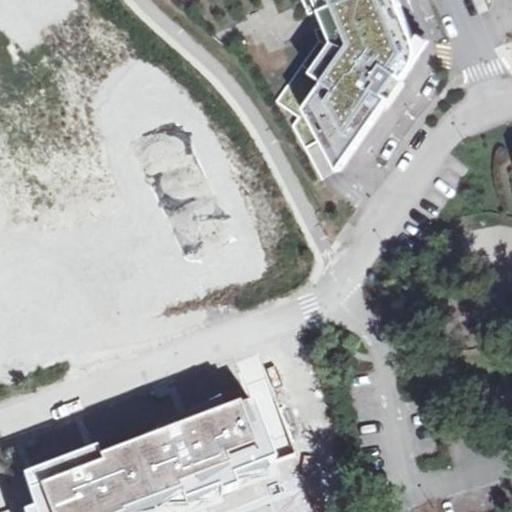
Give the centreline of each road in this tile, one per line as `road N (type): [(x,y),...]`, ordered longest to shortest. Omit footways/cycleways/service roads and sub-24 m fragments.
road 1 (residential): [(0,429),(347,288)]
road 2 (residential): [(347,288),(382,353),(402,471),(507,456)]
road 3 (residential): [(347,288),(462,119),(498,107)]
